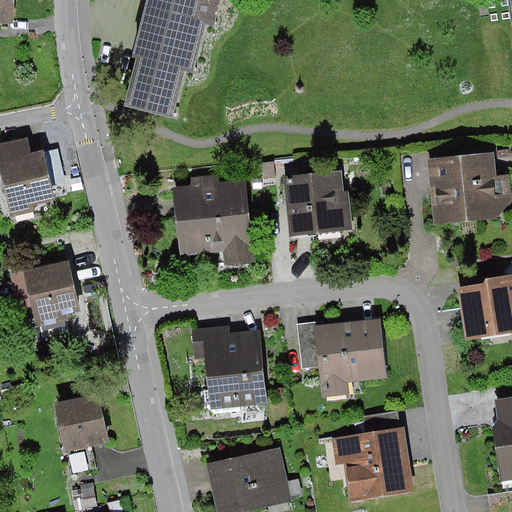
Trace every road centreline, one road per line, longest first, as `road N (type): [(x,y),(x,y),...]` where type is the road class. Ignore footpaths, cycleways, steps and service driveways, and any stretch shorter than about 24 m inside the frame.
road 1 (residential): [(132,307),(399,292),(422,317),(448,511)]
road 2 (residential): [(132,307),(174,511)]
road 3 (residential): [(85,105),(132,307)]
